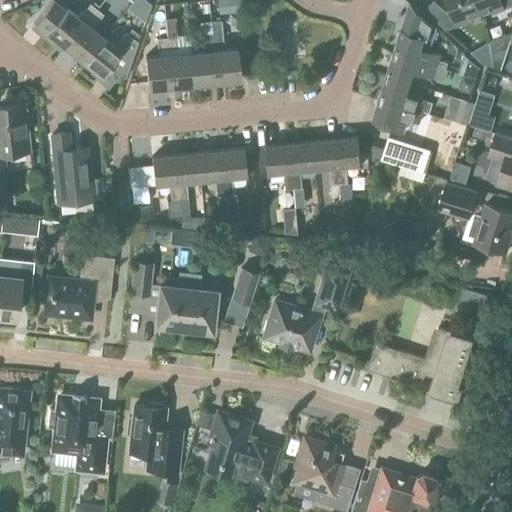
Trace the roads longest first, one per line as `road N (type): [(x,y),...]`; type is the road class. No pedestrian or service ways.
road 1 (residential): [(497,457),(271,381),(0,354)]
road 2 (residential): [(0,41),(118,124),(316,104),(333,94),(364,21)]
